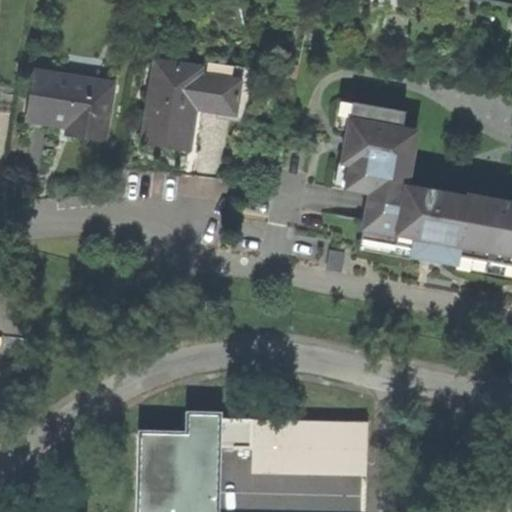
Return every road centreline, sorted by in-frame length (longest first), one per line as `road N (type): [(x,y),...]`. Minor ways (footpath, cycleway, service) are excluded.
road 1 (unclassified): [(511,399),(239,349),(152,368),(0,465)]
road 2 (residential): [(511,318),(3,220)]
